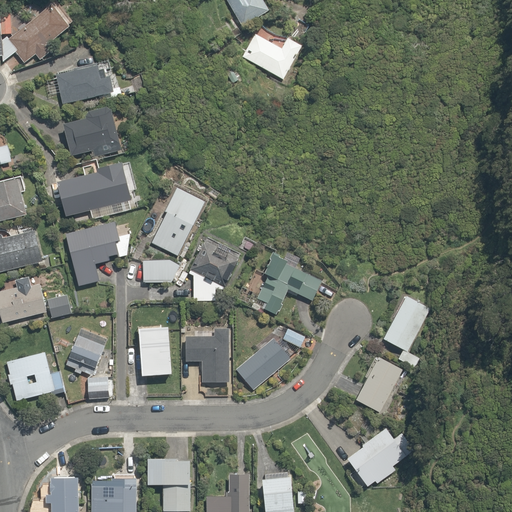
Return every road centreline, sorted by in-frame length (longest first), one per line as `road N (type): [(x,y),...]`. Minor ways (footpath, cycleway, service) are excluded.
road 1 (residential): [(353,311),(313,385),(269,418),(122,422)]
road 2 (residential): [(121,274),(122,422)]
road 3 (residential): [(122,422),(88,425),(0,457)]
